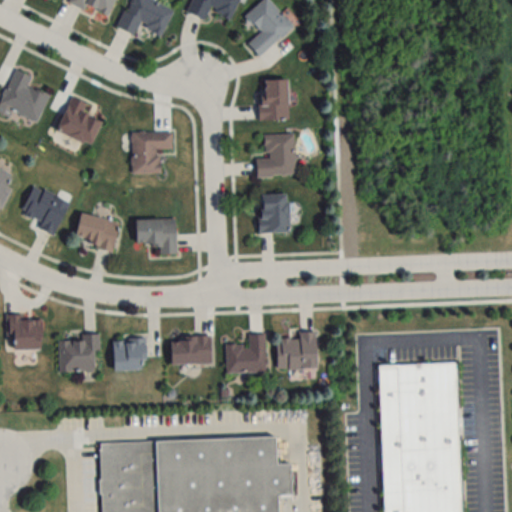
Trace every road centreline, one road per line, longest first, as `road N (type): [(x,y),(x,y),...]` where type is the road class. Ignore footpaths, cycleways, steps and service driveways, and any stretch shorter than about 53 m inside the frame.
road 1 (residential): [(511,259),(241,269),(232,288),(242,300),(511,289)]
road 2 (residential): [(232,288),(219,266),(207,102),(184,86),(121,78),(0,17)]
road 3 (residential): [(232,288),(157,300),(85,293),(0,253)]
